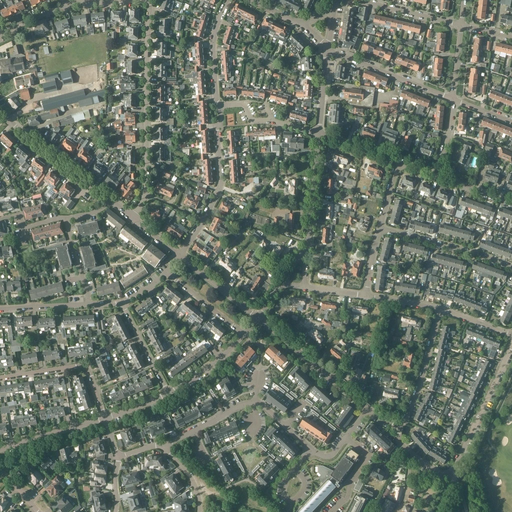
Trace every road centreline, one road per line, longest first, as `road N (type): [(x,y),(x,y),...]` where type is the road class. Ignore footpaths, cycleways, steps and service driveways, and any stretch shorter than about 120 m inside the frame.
road 1 (residential): [(143,194),(149,0)]
road 2 (residential): [(449,478),(511,344)]
road 3 (residential): [(110,200),(0,111)]
road 4 (residential): [(366,408),(257,318)]
road 5 (residential): [(379,228),(511,268)]
road 6 (residential): [(452,99),(326,50)]
road 7 (residential): [(101,407),(80,366),(0,378)]
road 8 (residential): [(438,309),(399,427)]
